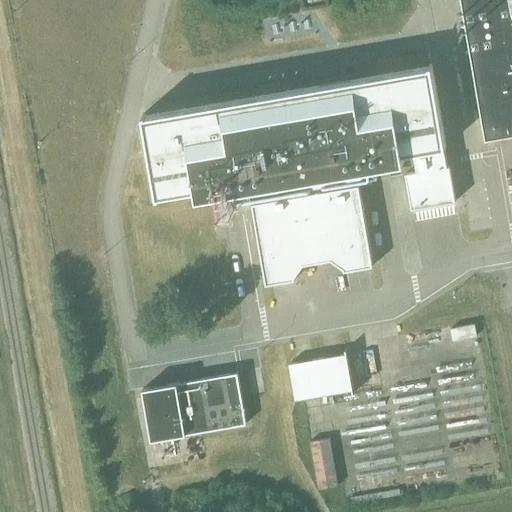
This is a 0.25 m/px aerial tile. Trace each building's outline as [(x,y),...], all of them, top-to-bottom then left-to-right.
[(511,0),(461,0),(485,139),(511,134),(511,0)] [(373,265),(356,171),(403,163),(402,153),(414,151),(417,171),(405,173),(411,208),(455,201),(449,166),(446,166),(443,146),(446,145),(432,63),(430,64),(430,65),(371,75),(144,114),(144,113),(142,114),(157,196),(160,196),(160,195),(252,179),(254,189),(249,189),(266,284),(295,279),(294,277),(303,264),(331,260),(343,269),(344,270),(373,265)] [(295,396),(353,389),(349,351),(290,359),(295,396)] [(241,372),(145,384),(151,435),(248,423),(241,372)] [(319,485),(338,482),(331,436),(312,439),(319,485)]
